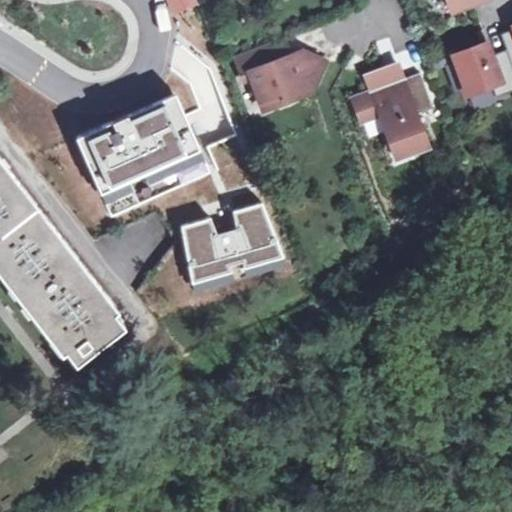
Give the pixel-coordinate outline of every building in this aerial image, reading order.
[(196,4),(194,0),(159,0),(166,16),(196,4)] [(446,0),(451,12),(485,0),(446,0)] [(511,30),(500,36),(506,51),(511,68),(511,30)] [(288,57),(291,56),(284,38),(272,42),(281,64),(289,61),(288,57)] [(272,42),(233,56),(240,76),(250,73),(263,107),(278,102),(283,104),(285,99),(309,90),(322,62),(301,52),(291,56),(288,57),(289,61),(281,64),(272,42)] [(495,98),(511,91),(511,68),(506,51),(491,57),(486,44),(452,57),(466,95),(491,86),(495,98)] [(397,66),(387,70),(392,85),(403,81),(397,66)] [(370,93),(351,100),(358,118),(372,113),(377,111),(385,134),(390,132),(397,153),(426,142),(416,115),(433,109),(420,74),(403,81),(392,85),(387,70),(365,79),(370,93)] [(0,100),(29,128),(51,106),(17,73),(0,90),(0,100)] [(108,211),(208,173),(178,96),(79,134),(108,211)] [(359,121),(373,116),(372,113),(358,118),(359,121)] [(429,150),(426,142),(397,153),(390,132),(385,134),(396,162),(429,150)] [(0,276),(61,354),(65,351),(75,363),(123,326),(114,313),(118,310),(0,158),(0,276)] [(180,224),(193,291),(282,274),(269,203),(230,210),(234,230),(214,234),(211,219),(180,224)]
